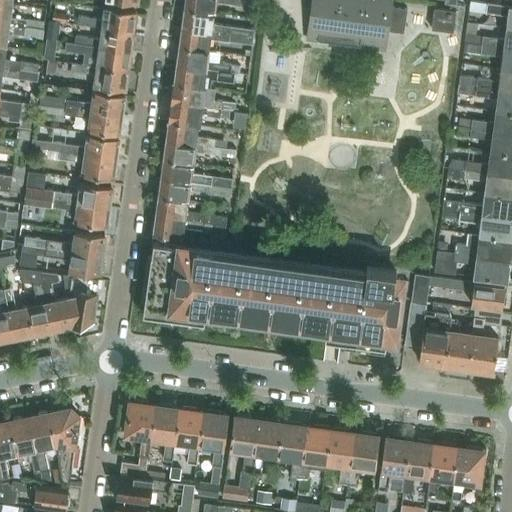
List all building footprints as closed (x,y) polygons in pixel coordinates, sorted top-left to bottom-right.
[(246,0),(184,0),(183,5),(186,5),(185,8),(215,12),(217,1),(246,5),(246,0)] [(385,50),(388,29),(404,31),(407,8),(391,6),(391,0),(312,0),(307,39),(385,50)] [(472,0),(469,0),(469,8),(486,11),(487,2),(472,0)] [(13,3),(0,1),(0,23),(26,27),(28,18),(12,16),(13,3)] [(511,5),(487,2),(486,11),(507,14),(505,26),(511,26),(511,5)] [(135,14),(136,11),(104,6),(102,18),(79,14),(78,22),(78,23),(101,26),(133,31),(134,23),(136,22),(137,16),(135,14)] [(455,21),(456,10),(434,7),(433,18),(432,28),(453,31),(455,21)] [(181,25),(181,26),(252,35),(253,28),(214,22),(215,12),(185,8),(185,10),(183,10),(181,18),(184,19),(183,25),(181,25)] [(52,19),(52,20),(66,22),(67,13),(55,11),(54,11),(52,19)] [(26,27),(43,29),(44,20),(28,18),(26,27)] [(467,20),(464,41),(481,44),(483,34),(477,34),(478,22),(467,20)] [(0,44),(7,45),(9,32),(25,35),(26,27),(0,23),(0,44)] [(75,43),(130,51),(131,43),(134,41),(134,36),(133,33),(133,31),(101,26),(100,37),(76,34),(75,43)] [(210,49),(211,38),(251,43),(252,35),(181,26),(181,27),(183,28),(182,34),(179,33),(178,42),(181,42),(180,45),(210,49)] [(504,37),(483,34),(481,44),(511,47),(511,26),(505,26),(504,37)] [(25,35),(42,37),(43,29),(26,27),(25,35)] [(48,30),(47,38),(57,39),(58,31),(48,30)] [(57,39),(47,38),(44,57),(54,58),(57,39)] [(84,52),(83,63),(96,65),(128,70),(128,67),(130,68),(131,58),(129,58),(130,51),(75,43),(66,41),(65,49),(84,52)] [(464,41),(463,48),(480,50),(481,44),(464,41)] [(7,45),(0,44),(0,65),(38,71),(39,62),(5,58),(7,45)] [(480,53),(502,55),(500,67),(511,69),(511,47),(481,44),(480,50),(480,53)] [(176,63),(176,64),(231,70),(231,63),(232,62),(208,59),(210,49),(180,45),(180,48),(177,47),(176,56),(179,56),(178,62),(176,62),(176,63)] [(48,59),(47,66),(56,67),(57,60),(48,59)] [(93,85),(125,90),(125,87),(127,86),(128,80),(126,78),(128,70),(96,65),(83,63),(72,61),(71,69),(95,73),(93,85)] [(231,63),(231,70),(235,71),(239,71),(240,64),(231,63)] [(174,71),(173,79),(175,80),(175,82),(174,82),(206,87),(206,86),(211,87),(212,78),(233,81),(234,79),(235,71),(231,70),(176,64),(176,65),(177,65),(176,71),(174,71)] [(3,74),(7,75),(7,76),(38,80),(39,71),(38,71),(0,65),(0,87),(1,87),(3,74)] [(499,79),(477,76),(476,86),(511,90),(511,69),(500,67),(499,79)] [(460,74),(459,83),(476,86),(477,76),(460,74)] [(169,101),(221,108),(222,100),(223,99),(205,97),(206,87),(174,82),(173,85),(171,84),(170,93),(172,93),(171,100),(169,99),(169,101)] [(459,83),(458,91),(475,94),(476,86),(459,83)] [(475,94),(496,96),(495,109),(511,111),(511,90),(476,86),(475,94)] [(0,106),(22,109),(33,111),(37,111),(39,92),(31,91),(29,102),(0,98),(0,94),(1,87),(0,87),(0,106)] [(124,97),(124,94),(114,93),(92,89),(91,101),(67,98),(66,106),(121,114),(122,106),(125,105),(126,99),(124,97)] [(41,94),(40,102),(64,105),(65,97),(41,94)] [(222,100),(221,108),(230,109),(235,110),(236,102),(222,100)] [(167,109),(166,117),(169,117),(168,120),(170,120),(179,122),(199,124),(201,125),(202,114),(220,116),(221,108),(169,101),(169,102),(171,103),(170,109),(167,109)] [(64,105),(40,102),(39,110),(63,113),(64,105)] [(0,114),(20,117),(22,109),(0,106),(0,114)] [(87,129),(119,134),(119,131),(121,129),(122,124),(120,121),(121,114),(66,106),(65,113),(89,117),(87,129)] [(221,108),(220,116),(229,117),(230,109),(221,108)] [(19,127),(31,129),(33,111),(22,109),(20,117),(19,127)] [(511,111),(495,109),(493,120),(472,117),(470,127),(511,132),(511,111)] [(470,127),(472,117),(459,116),(458,125),(459,125),(470,127)] [(165,138),(165,139),(214,145),(215,137),(198,134),(199,124),(179,122),(170,120),(169,122),(167,122),(166,131),(168,131),(167,137),(166,137),(165,138)] [(0,143),(17,145),(18,137),(3,135),(4,126),(0,125),(0,143)] [(470,127),(459,125),(457,134),(469,136),(470,127)] [(17,145),(29,147),(31,129),(19,127),(18,137),(17,145)] [(511,132),(470,127),(469,136),(491,138),(489,150),(511,153),(511,132)] [(118,141),(118,138),(86,133),(85,145),(60,142),(59,150),(116,158),(117,158),(117,157),(116,157),(116,150),(119,148),(119,143),(118,141)] [(214,145),(228,147),(229,139),(215,137),(214,145)] [(59,150),(60,142),(32,138),(31,146),(42,147),(59,150)] [(195,150),(213,153),(236,156),(237,148),(228,147),(214,145),(165,139),(165,140),(167,140),(166,147),(164,146),(162,155),(165,155),(164,158),(194,162),(195,150)] [(0,151),(16,153),(17,145),(0,143),(0,151)] [(17,145),(16,153),(28,155),(29,147),(17,145)] [(59,150),(42,147),(41,157),(59,159),(60,158),(58,157),(59,150)] [(83,161),(81,174),(113,178),(113,175),(115,174),(116,168),(114,166),(115,159),(117,159),(117,158),(116,158),(59,150),(58,157),(60,158),(83,161)] [(467,159),(465,168),(511,174),(511,153),(489,151),(488,162),(467,159)] [(452,157),(448,166),(465,168),(466,159),(452,157)] [(160,175),(160,176),(209,183),(210,175),(192,172),(194,162),(164,158),(164,160),(162,160),(161,168),(163,169),(162,175),(160,175)] [(12,174),(11,182),(23,184),(25,165),(14,164),(12,174)] [(448,166),(447,177),(464,180),(464,177),(465,168),(448,166)] [(511,174),(465,168),(464,177),(485,180),(484,191),(484,192),(511,195),(511,174)] [(53,198),(54,189),(45,188),(47,173),(28,170),(26,186),(25,194),(53,198)] [(0,180),(11,182),(12,174),(0,172),(0,180)] [(210,175),(209,183),(230,186),(231,186),(232,178),(210,175)] [(158,184),(157,192),(159,193),(159,195),(189,199),(190,188),(208,190),(209,183),(160,176),(160,177),(160,178),(162,178),(161,184),(158,184)] [(0,188),(10,190),(11,182),(0,180),(0,188)] [(111,189),(111,186),(102,185),(79,181),(78,193),(54,189),(53,198),(109,206),(110,199),(112,197),(113,191),(111,189)] [(11,182),(10,190),(21,191),(22,192),(23,184),(11,182)] [(208,190),(208,192),(229,195),(230,195),(231,186),(230,186),(209,183),(208,190)] [(460,203),(460,210),(511,216),(511,195),(484,192),(482,203),(461,200),(460,203)] [(25,194),(24,202),(52,206),(53,198),(25,194)] [(156,197),(155,206),(158,206),(156,214),(204,221),(226,224),(227,215),(227,214),(187,209),(189,199),(159,195),(159,198),(156,197)] [(53,198),(52,206),(76,209),(74,221),(106,226),(106,223),(109,221),(109,216),(108,213),(109,206),(53,198)] [(443,207),(442,216),(459,218),(460,210),(454,209),(443,207)] [(511,216),(460,210),(459,218),(480,221),(478,232),(478,233),(511,238),(511,216)] [(7,211),(6,219),(18,220),(19,212),(18,212),(7,211)] [(154,230),(154,232),(154,233),(164,234),(184,237),(185,228),(211,232),(210,240),(224,242),(226,224),(204,221),(156,214),(155,222),(153,221),(152,230),(154,230)] [(6,219),(5,227),(16,228),(17,228),(18,220),(6,219)] [(105,235),(95,233),(74,230),(73,241),(25,235),(24,243),(102,255),(103,248),(105,246),(106,240),(104,238),(105,235)] [(455,242),(454,251),(508,258),(508,254),(511,254),(511,249),(511,238),(478,233),(468,232),(466,244),(455,242)] [(3,238),(2,247),(14,245),(14,239),(3,238)] [(439,240),(438,249),(447,250),(448,241),(439,240)] [(388,330),(397,331),(402,297),(401,297),(402,290),(393,289),(396,270),(367,266),(366,271),(153,242),(151,256),(148,255),(146,267),(149,268),(146,288),(144,287),(142,299),(145,299),(143,313),(204,322),(206,311),(326,327),(325,339),(385,347),(388,330)] [(69,270),(98,274),(99,275),(100,272),(102,270),(103,264),(101,262),(102,255),(24,243),(22,243),(20,264),(36,266),(37,253),(70,258),(69,270)] [(437,249),(435,270),(455,273),(457,260),(454,260),(453,260),(454,251),(438,249),(437,249)] [(454,251),(453,260),(457,260),(474,263),(473,275),(496,278),(506,280),(506,278),(508,278),(510,264),(507,263),(508,258),(454,251)] [(15,254),(0,256),(0,266),(0,267),(15,264),(15,254)] [(42,271),(32,269),(20,268),(23,284),(35,281),(39,301),(28,304),(34,333),(38,332),(38,334),(47,332),(47,330),(54,329),(44,280),(42,271)] [(73,326),(74,326),(68,295),(56,298),(52,283),(60,281),(58,273),(42,271),(54,329),(61,327),(61,329),(70,328),(69,326),(73,325),(73,326)] [(72,275),(63,273),(66,289),(70,290),(72,275)] [(415,273),(411,301),(426,304),(429,281),(430,275),(415,273)] [(98,278),(72,275),(70,290),(69,295),(68,295),(74,326),(92,322),(95,305),(97,303),(98,297),(96,295),(97,292),(96,292),(98,278)] [(504,293),(505,285),(430,275),(429,281),(437,282),(436,285),(472,289),(471,302),(492,305),(502,307),(503,304),(505,303),(506,295),(504,293)] [(16,306),(12,286),(4,288),(14,337),(21,335),(22,338),(30,336),(30,334),(34,333),(28,304),(16,306)] [(0,288),(0,342),(8,341),(7,338),(14,337),(4,288),(0,288)] [(433,301),(432,310),(436,310),(445,311),(450,312),(451,304),(433,301)] [(498,337),(498,336),(488,335),(490,323),(500,325),(502,311),(492,310),(475,307),(472,330),(472,333),(473,333),(469,367),(480,368),(481,371),(488,372),(491,370),(494,370),(497,348),(500,347),(500,341),(498,338),(498,337)] [(450,312),(445,311),(436,310),(432,310),(426,309),(419,360),(445,363),(449,330),(450,317),(451,318),(451,316),(450,312)] [(449,330),(445,363),(456,365),(457,368),(464,369),(467,367),(469,367),(473,333),(472,333),(472,330),(460,329),(461,321),(458,319),(451,318),(450,317),(449,330)] [(125,423),(124,432),(126,432),(126,433),(142,435),(139,455),(140,455),(148,456),(151,436),(155,404),(153,404),(152,404),(153,401),(148,401),(135,399),(134,401),(130,401),(127,423),(125,423)] [(155,404),(151,436),(166,438),(163,458),(171,459),(172,459),(175,439),(179,407),(176,407),(177,405),(159,402),(159,404),(155,404)] [(179,407),(175,439),(190,442),(188,461),(196,463),(199,443),(203,411),(201,410),(201,408),(183,406),(183,408),(179,407)] [(71,407),(49,411),(55,446),(56,446),(61,483),(69,484),(75,443),(77,443),(79,430),(77,430),(79,415),(71,407)] [(44,448),(55,446),(49,411),(49,409),(36,412),(37,414),(30,415),(41,470),(49,469),(44,448)] [(203,411),(199,443),(214,445),(212,464),(221,465),(227,424),(228,414),(225,414),(225,412),(207,409),(207,411),(203,411)] [(238,416),(234,415),(229,447),(245,450),(242,469),(251,470),(258,418),(256,418),(256,416),(238,413),(238,416)] [(24,415),(10,418),(17,454),(29,451),(33,472),(41,470),(30,415),(24,417),(24,415)] [(263,452),(278,454),(282,422),(279,421),(279,419),(262,417),(261,419),(258,418),(251,470),(260,472),(263,452)] [(0,471),(1,479),(8,477),(4,457),(17,454),(10,418),(0,419),(0,471)] [(290,479),(299,480),(306,425),(304,425),(304,422),(287,420),(286,422),(282,422),(278,454),(293,456),(290,476),(290,479)] [(310,423),(310,425),(306,425),(299,480),(297,493),(307,494),(309,478),(311,459),(326,461),(331,428),(327,428),(328,426),(310,423)] [(335,427),(334,429),(331,428),(326,461),(341,463),(339,482),(348,484),(355,432),(352,431),(352,429),(348,428),(335,427)] [(375,467),(380,435),(375,434),(376,432),(358,430),(358,432),(355,432),(348,484),(357,485),(360,465),(375,467)] [(390,469),(405,472),(410,439),(406,439),(407,437),(394,435),(389,434),(389,436),(385,436),(378,488),(387,489),(390,469)] [(414,473),(430,475),(434,443),(431,442),(431,440),(413,437),(413,440),(410,439),(405,472),(403,491),(411,492),(414,473)] [(439,476),(454,478),(459,446),(455,446),(455,443),(438,441),(437,443),(434,443),(430,475),(427,495),(436,496),(439,476)] [(462,444),(462,446),(459,446),(454,478),(451,498),(460,499),(463,480),(479,482),(479,481),(482,481),(483,473),(481,472),(484,450),(479,449),(480,447),(462,444)] [(146,471),(148,456),(140,455),(138,463),(122,461),(120,472),(120,474),(145,477),(145,476),(146,471)] [(212,464),(210,480),(219,482),(221,465),(212,464)] [(171,466),(169,477),(180,479),(181,468),(171,466)] [(41,470),(43,480),(52,481),(49,469),(41,470)] [(33,472),(35,479),(43,480),(41,470),(33,472)] [(165,479),(165,473),(146,471),(145,476),(165,479)] [(115,494),(114,497),(124,499),(150,502),(151,489),(170,492),(170,491),(172,480),(165,479),(145,476),(145,477),(120,474),(118,474),(117,477),(119,477),(119,481),(117,481),(115,494)] [(200,479),(198,493),(217,496),(219,482),(210,480),(200,479)] [(35,493),(33,504),(66,509),(66,507),(68,507),(70,495),(68,495),(69,488),(36,483),(36,484),(12,481),(8,482),(6,500),(15,503),(17,490),(35,493)] [(8,482),(0,483),(0,499),(6,500),(8,482)] [(190,511),(194,483),(184,482),(182,492),(181,503),(168,501),(166,511),(190,511)] [(249,487),(224,484),(222,497),(247,501),(249,487)] [(257,492),(256,501),(271,503),(272,494),(257,492)] [(280,508),(295,511),(295,510),(296,510),(297,500),(297,499),(282,496),(280,508)] [(343,511),(351,511),(354,499),(346,497),(343,511)] [(296,510),(295,510),(307,511),(319,511),(320,509),(320,504),(297,500),(296,510)] [(330,510),(329,511),(342,511),(344,502),(331,500),(330,510)] [(375,511),(387,511),(389,503),(377,501),(375,511)] [(212,511),(214,504),(204,502),(203,511),(212,511)] [(60,511),(55,511),(34,508),(33,511),(0,511),(2,504),(0,503),(0,511),(60,511)] [(214,504),(212,511),(222,511),(224,505),(214,503),(214,504)]
